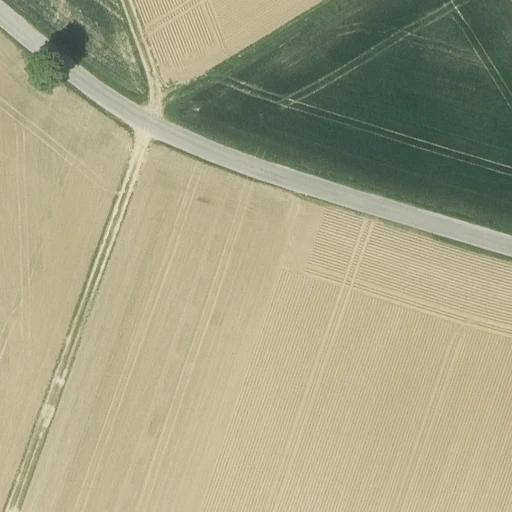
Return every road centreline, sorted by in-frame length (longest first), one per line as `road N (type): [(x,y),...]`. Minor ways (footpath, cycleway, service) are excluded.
road 1 (unclassified): [(0,14),(97,95),(244,170),(511,250)]
road 2 (track): [(124,0),(159,105),(12,511)]
road 3 (track): [(346,0),(157,110)]
